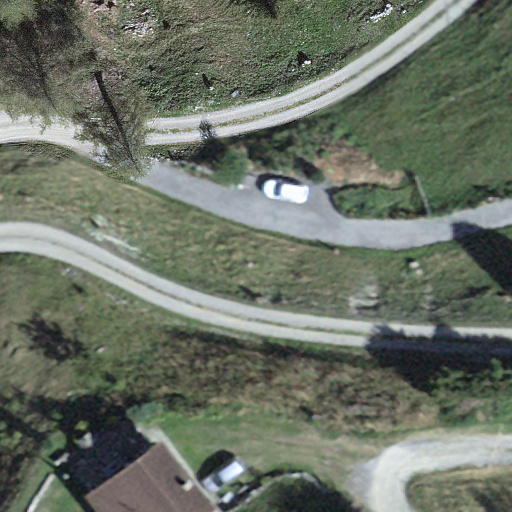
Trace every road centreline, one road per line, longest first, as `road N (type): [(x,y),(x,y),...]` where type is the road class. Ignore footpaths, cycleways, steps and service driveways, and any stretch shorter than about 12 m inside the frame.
road 1 (track): [(0,233),(97,256),(206,308),(278,323),(511,341)]
road 2 (track): [(0,120),(137,130),(242,113),(313,92),(454,0)]
road 3 (track): [(511,445),(421,445),(397,456),(386,477),(392,511)]
